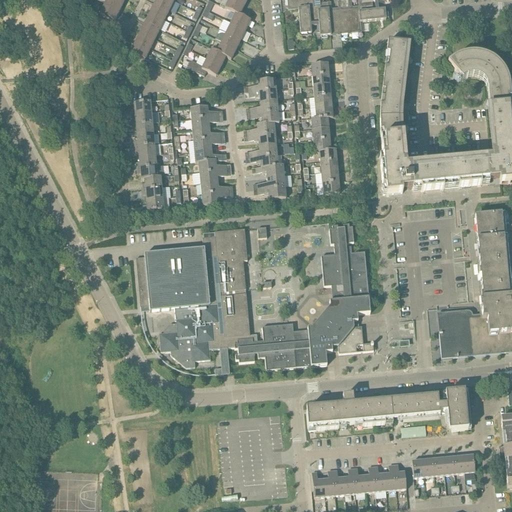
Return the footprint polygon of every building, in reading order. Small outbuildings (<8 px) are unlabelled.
[(106,0),(105,5),(119,12),(124,2),(119,0),(106,0)] [(156,0),(154,5),(169,12),(173,2),(168,0),(156,0)] [(229,0),(225,9),(226,10),(239,16),(244,7),(230,0),(229,0)] [(298,10),(309,9),(314,8),(313,1),(320,0),(292,0),(287,1),(288,11),(298,10)] [(348,8),(351,34),(361,34),(360,23),(358,7),(351,8),(351,1),(347,1),(348,8)] [(338,9),(340,35),(351,34),(348,8),(341,9),(341,2),(337,2),(338,9)] [(328,10),(330,36),(340,35),(338,9),(331,10),(330,3),(327,3),(328,10)] [(358,4),(359,7),(358,7),(360,23),(386,21),(385,10),(365,12),(365,8),(372,7),(372,3),(358,4)] [(105,5),(99,15),(114,22),(119,12),(105,5)] [(149,14),(164,22),(169,12),(154,5),(149,14)] [(314,8),(309,9),(309,14),(313,14),(314,21),(318,21),(320,37),(330,36),(328,10),(321,11),(320,7),(314,8)] [(311,34),(309,14),(309,9),(298,10),(300,35),(311,34)] [(239,16),(226,10),(225,13),(229,15),(226,21),(231,24),(245,31),(250,22),(239,16)] [(145,24),(159,31),(164,22),(149,14),(145,24)] [(140,34),(154,41),(159,31),(145,24),(140,34)] [(245,31),(231,24),(226,34),(241,41),(245,31)] [(135,43),(150,51),(154,41),(140,34),(135,43)] [(221,44),(236,51),(241,41),(226,34),(221,44)] [(130,54),(145,61),(150,51),(135,43),(130,54)] [(401,157),(401,149),(399,149),(399,146),(401,146),(399,129),(397,129),(397,127),(399,127),(399,119),(399,112),(398,112),(398,110),(399,110),(401,93),(399,93),(400,90),(402,90),(403,76),(402,75),(402,72),(404,72),(406,56),(404,56),(404,53),(406,52),(407,45),(388,43),(381,100),(380,106),(380,119),(380,132),(382,158),(379,158),(383,196),(402,194),(402,192),(420,191),(420,193),(474,188),(474,185),(499,183),(498,178),(511,176),(511,116),(509,116),(508,109),(508,101),(511,101),(509,89),(509,85),(508,81),(506,77),(505,74),(502,71),(500,67),(498,65),(495,63),(491,61),(488,59),(484,57),(481,56),(477,56),(473,55),(469,56),(465,56),(461,57),(457,58),(454,60),(451,62),(447,65),(458,77),(460,76),(462,75),(464,74),(466,73),(468,72),(470,72),(472,72),(474,72),(477,72),(479,73),(481,74),(483,75),(485,76),(487,77),(488,79),(489,80),(490,82),(491,84),(492,86),(493,88),(493,90),(490,91),(493,118),(494,118),(495,121),(493,122),(494,136),(496,137),(496,139),(495,139),(497,166),(486,167),(486,164),(479,165),(479,168),(471,169),(471,171),(468,171),(468,169),(411,174),(410,163),(399,164),(399,157),(401,157)] [(216,54),(225,58),(231,61),(236,51),(221,44),(217,53),(216,54)] [(216,54),(217,53),(211,50),(206,60),(221,67),(225,58),(216,54)] [(206,73),(216,78),(221,67),(206,60),(202,68),(190,62),(187,70),(204,78),(206,73)] [(327,65),(311,66),(312,77),(332,76),(331,70),(328,70),(327,65)] [(332,81),(332,76),(312,77),(313,88),(329,87),(329,82),(332,81)] [(254,88),(254,94),(276,92),(275,80),(257,82),(258,88),(254,88)] [(330,92),(329,87),(313,88),(314,99),(334,97),(333,92),(330,92)] [(259,104),(277,102),(276,92),(254,94),(255,99),(259,99),(259,104)] [(334,103),(334,97),(314,99),(315,110),(331,108),(331,103),(334,103)] [(256,115),(277,113),(277,102),(259,104),(260,109),(256,110),(256,115)] [(135,115),(151,114),(150,103),(130,105),(131,111),(134,110),(135,115)] [(207,108),(190,110),(191,121),(212,119),(212,114),(207,114),(207,108)] [(332,113),(331,108),(315,110),(316,120),(331,119),(331,120),(336,119),(335,113),(332,113)] [(274,125),(279,125),(277,113),(256,115),(257,121),(261,120),(261,125),(273,124),(274,125)] [(132,127),(152,125),(151,114),(135,115),(135,121),(132,121),(132,127)] [(212,119),(191,121),(192,132),(209,130),(208,125),(213,125),(212,119)] [(331,119),(316,120),(311,120),(312,132),(328,130),(328,125),(331,125),(331,120),(331,119)] [(274,135),(274,125),(273,124),(261,125),(256,125),(257,131),(253,132),(253,137),(274,135)] [(137,137),(153,136),(152,125),(132,127),(133,132),(136,132),(137,137)] [(209,130),(192,132),(193,143),(214,141),(214,135),(209,136),(209,130)] [(329,135),(328,130),(312,132),(313,143),(333,141),(332,135),(329,135)] [(258,147),(275,146),(274,135),(253,137),(254,143),(258,142),(258,147)] [(134,148),(154,146),(153,136),(137,137),(137,142),(134,142),(134,148)] [(214,141),(193,143),(194,154),(211,152),(210,147),(215,146),(214,141)] [(319,153),(330,152),(330,151),(330,147),(333,147),(333,141),(313,143),(314,154),(319,153)] [(155,157),(154,146),(134,148),(135,154),(138,153),(138,159),(155,157)] [(276,157),(275,146),(258,147),(259,153),(255,153),(255,159),(276,157)] [(335,151),(330,151),(330,152),(319,153),(320,164),(339,162),(339,156),(336,156),(335,151)] [(211,157),(211,152),(194,154),(195,165),(198,165),(198,164),(215,163),(216,163),(216,157),(211,157)] [(139,164),(136,164),(136,170),(156,168),(155,157),(138,159),(139,164)] [(277,168),(277,167),(276,157),(255,159),(256,164),(260,164),(260,170),(261,170),(261,169),(277,168)] [(320,164),(321,174),(337,173),(337,168),(340,168),(339,162),(320,164)] [(198,165),(199,175),(221,173),(220,167),(216,168),(215,163),(198,164),(198,165)] [(261,169),(261,170),(262,175),(266,174),(266,179),(283,178),(282,167),(277,167),(277,168),(261,169)] [(144,180),(157,179),(157,178),(156,168),(136,170),(137,175),(140,175),(141,181),(144,180)] [(200,186),(217,184),(217,179),(221,178),(221,173),(199,175),(200,186)] [(341,178),(338,178),(337,173),(321,174),(322,185),(341,183),(341,178)] [(160,178),(157,178),(157,179),(144,180),(144,185),(141,185),(141,191),(161,189),(160,178)] [(263,191),(284,189),(283,178),(266,179),(267,185),(262,185),(263,191)] [(339,189),(342,189),(341,183),(322,185),(323,196),(339,195),(339,189)] [(201,196),(223,194),(222,189),(218,189),(217,184),(200,186),(201,196)] [(162,200),(161,189),(141,191),(142,197),(145,196),(146,201),(162,200)] [(285,200),(284,189),(263,191),(263,196),(268,196),(268,201),(285,200)] [(201,196),(202,208),(219,206),(219,200),(223,200),(223,194),(201,196)] [(143,207),(143,213),(163,211),(162,200),(146,201),(146,207),(143,207)] [(477,254),(478,266),(479,278),(481,291),(482,299),(478,300),(479,304),(480,305),(481,316),(437,320),(441,360),(468,358),(511,354),(511,298),(509,299),(508,299),(507,288),(506,275),(505,263),(504,251),(503,239),(502,227),(501,215),(474,217),(475,230),(476,242),(477,254)] [(203,251),(208,307),(217,306),(219,324),(212,325),(214,343),(209,344),(209,352),(225,350),(234,349),(234,351),(237,351),(238,356),(235,357),(235,362),(238,362),(239,365),(254,364),(254,360),(255,355),(257,355),(258,360),(264,360),(266,373),(326,367),(325,354),(338,353),(338,356),(373,353),(373,345),(363,346),(361,329),(358,329),(357,316),(370,315),(364,254),(351,255),(351,249),(345,249),(345,246),(350,245),(353,245),(352,229),(349,229),(348,226),(343,227),(343,230),(337,230),(337,227),(332,228),(332,231),(329,231),(330,247),(333,246),(334,257),(321,258),(323,289),(331,288),(332,302),(329,303),(329,307),(312,329),(307,329),(307,332),(293,334),(292,326),(262,329),(262,338),(257,339),(256,336),(250,337),(246,295),(243,296),(243,292),(245,292),(243,263),(247,263),(244,231),(214,234),(215,239),(202,240),(203,251)] [(208,307),(203,251),(144,256),(144,259),(135,260),(140,309),(149,309),(149,313),(174,311),(208,307)] [(217,306),(208,307),(174,311),(175,322),(175,323),(176,323),(176,326),(174,326),(168,333),(168,335),(159,336),(160,354),(170,353),(171,358),(186,370),(195,369),(194,363),(210,362),(209,352),(209,344),(214,343),(212,325),(219,324),(217,306)] [(305,410),(306,413),(307,430),(315,429),(315,432),(338,430),(338,427),(361,425),(362,428),(385,426),(384,423),(439,418),(439,415),(446,414),(448,433),(467,431),(467,424),(470,423),(468,400),(465,401),(464,393),(445,395),(445,403),(438,403),(437,398),(420,400),(420,397),(397,399),(398,402),(353,406),(352,397),(342,398),(343,407),(305,410)] [(507,457),(508,474),(511,473),(511,418),(500,419),(502,434),(505,434),(506,448),(498,448),(499,457),(507,457)] [(424,427),(400,430),(401,440),(425,437),(424,427)] [(474,474),(473,457),(462,458),(464,476),(474,474)] [(464,476),(462,458),(452,459),(454,476),(464,476)] [(442,460),(444,477),(454,476),(452,459),(442,460)] [(444,477),(442,460),(432,461),(434,478),(444,477)] [(422,462),(424,479),(434,478),(432,461),(422,462)] [(422,462),(411,463),(413,480),(424,479),(422,462)] [(398,467),(393,468),(395,492),(406,491),(404,474),(398,475),(398,467)] [(393,468),(388,468),(389,476),(383,476),(385,493),(395,492),(393,468)] [(373,469),(368,470),(369,478),(363,478),(365,495),(375,494),(373,469)] [(377,469),(373,469),(375,494),(385,493),(383,476),(378,477),(377,469)] [(352,471),(348,472),(348,479),(343,480),(344,497),(355,496),(352,471)] [(357,471),(352,471),(355,496),(365,495),(363,478),(358,479),(357,471)] [(332,473),(327,474),(328,481),(323,482),(324,499),(334,498),(332,473)] [(337,473),(332,473),(334,498),(344,497),(343,480),(337,480),(337,473)] [(316,475),(311,475),(314,500),(324,499),(323,482),(317,482),(316,475)]
